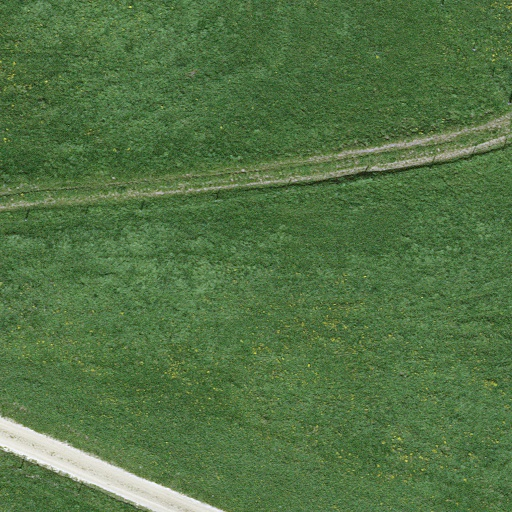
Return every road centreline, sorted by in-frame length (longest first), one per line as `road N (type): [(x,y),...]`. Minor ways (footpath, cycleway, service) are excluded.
road 1 (track): [(511,130),(357,166),(0,208)]
road 2 (track): [(184,511),(0,433)]
